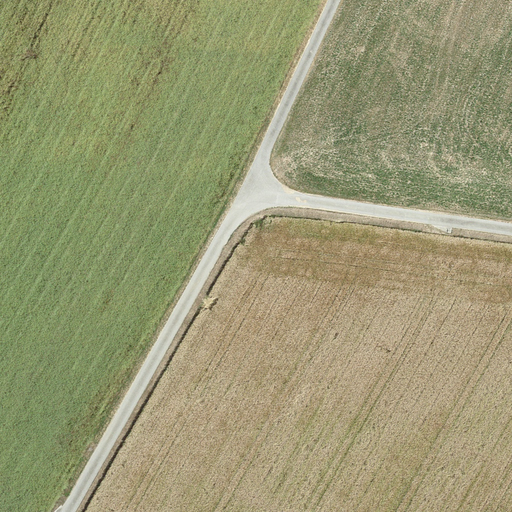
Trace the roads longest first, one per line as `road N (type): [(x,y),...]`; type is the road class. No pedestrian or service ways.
road 1 (track): [(68,511),(248,194),(336,0)]
road 2 (track): [(248,194),(511,232)]
